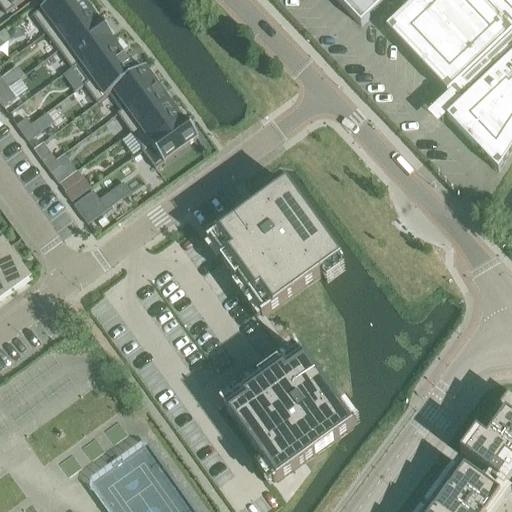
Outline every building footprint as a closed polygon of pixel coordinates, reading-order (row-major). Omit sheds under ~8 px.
[(0,0),(0,8),(6,16),(28,0),(0,0)] [(81,0),(58,0),(33,18),(46,37),(87,7),(81,0)] [(511,0),(338,0),(336,3),(361,29),(391,0),(419,0),(386,32),(447,97),(451,93),(462,105),(446,120),(498,174),(511,153),(511,0)] [(87,7),(46,37),(59,54),(101,24),(100,23),(99,24),(87,7)] [(101,24),(59,54),(72,72),(113,41),(101,24)] [(113,41),(72,72),(76,69),(88,85),(84,88),(84,89),(125,60),(113,43),(114,42),(113,41)] [(125,60),(84,89),(97,107),(146,71),(145,71),(137,77),(125,60)] [(146,71),(97,107),(110,98),(121,115),(117,118),(118,118),(158,89),(146,71)] [(1,81),(0,81),(0,96),(8,91),(1,81)] [(158,89),(118,118),(130,136),(171,106),(158,89)] [(8,91),(0,96),(0,106),(2,110),(15,101),(8,91)] [(171,106),(130,136),(143,152),(141,153),(142,154),(185,123),(184,122),(183,123),(171,106)] [(26,122),(16,129),(21,135),(30,128),(26,122)] [(185,123),(142,154),(155,172),(198,141),(185,123)] [(30,128),(21,135),(28,145),(41,136),(34,126),(30,128)] [(51,157),(41,164),(46,170),(56,163),(51,157)] [(56,163),(46,170),(51,177),(61,170),(56,163)] [(84,181),(64,196),(72,205),(91,191),(84,181)] [(258,209),(211,243),(266,319),(319,280),(322,278),(341,264),(286,189),(279,194),(258,209)] [(91,196),(73,209),(87,228),(105,215),(91,196)] [(1,239),(0,239),(0,277),(11,292),(29,278),(1,239)] [(0,277),(0,299),(11,292),(0,277)] [(298,355),(223,409),(277,485),(353,431),(298,355)] [(460,469),(427,511),(492,511),(502,499),(505,501),(511,492),(511,403),(509,402),(466,462),(475,468),(469,476),(460,469)]
